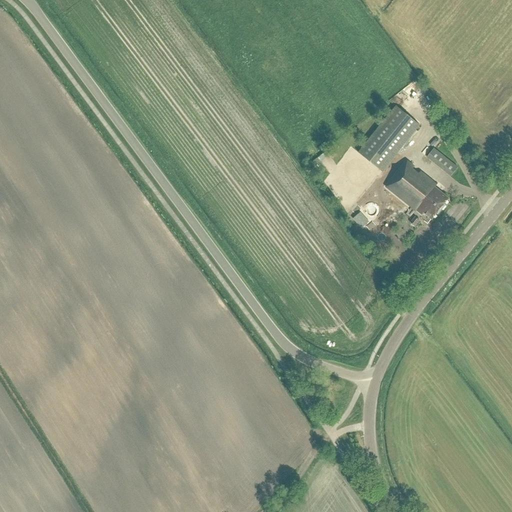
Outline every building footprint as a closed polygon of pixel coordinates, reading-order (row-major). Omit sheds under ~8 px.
[(358,153),(381,172),(420,126),(397,106),(358,153)] [(426,158),(450,177),(458,168),(434,148),(426,158)] [(324,154),(315,161),(318,165),(323,162),(328,158),(327,158),(324,154)] [(418,175),(412,170),(414,167),(408,162),(386,187),(421,216),(424,213),(432,220),(448,200),(434,188),(437,186),(420,172),(418,175)] [(410,223),(415,227),(420,221),(414,217),(410,223)]
